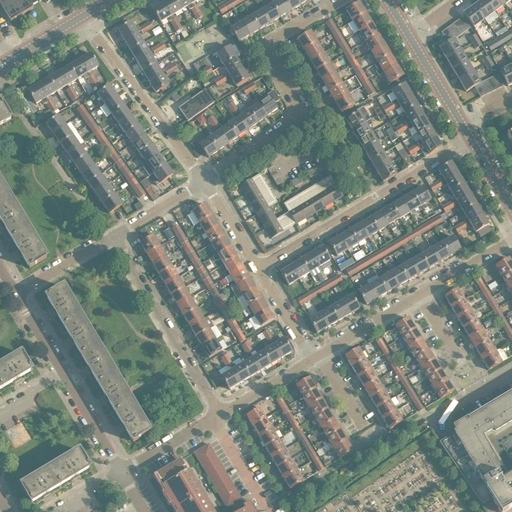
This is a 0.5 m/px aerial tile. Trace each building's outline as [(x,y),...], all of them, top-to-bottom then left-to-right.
[(0,0),(0,5),(10,21),(33,8),(31,5),(38,1),(39,2),(39,1),(41,0),(44,0),(46,3),(49,0),(0,0)] [(167,0),(162,3),(171,16),(181,10),(174,0),(167,0)] [(193,7),(191,4),(189,0),(174,0),(181,10),(187,6),(189,10),(191,9),(190,9),(193,7)] [(283,0),(278,0),(272,4),(279,17),(290,11),(283,0)] [(300,5),(297,0),(283,0),(290,11),(300,5)] [(485,0),(482,0),(474,6),(484,19),(494,12),(485,0)] [(485,0),(494,12),(504,4),(500,0),(485,0)] [(226,11),(231,8),(228,2),(223,5),(226,11)] [(168,22),(170,21),(172,19),(171,16),(162,3),(152,9),(160,23),(166,19),(168,22)] [(346,10),(352,21),(365,13),(359,3),(346,10)] [(272,4),(261,10),(269,23),(279,17),(272,4)] [(191,9),(193,14),(199,11),(196,5),(193,7),(190,9),(191,9)] [(221,14),(226,11),(223,5),(218,8),(221,14)] [(464,14),(473,27),(484,19),(474,6),(464,14)] [(269,23),(261,10),(251,16),(259,29),(269,23)] [(199,11),(193,14),(196,19),(202,16),(199,11)] [(371,23),(365,13),(352,21),(358,31),(371,23)] [(251,16),(240,23),(248,36),(259,29),(251,16)] [(462,17),(456,21),(464,32),(469,28),(462,17)] [(175,18),(172,19),(170,21),(173,26),(179,23),(175,18)] [(328,28),(334,25),(331,20),(325,23),(328,28)] [(145,24),(148,30),(153,27),(150,21),(145,24)] [(464,32),(456,21),(451,25),(459,35),(464,32)] [(137,32),(140,31),(141,30),(139,28),(138,26),(134,28),(131,22),(117,30),(124,40),(137,32)] [(176,32),(179,30),(182,28),(179,23),(173,26),(176,32)] [(238,42),(248,36),(240,23),(230,29),(238,42)] [(358,31),(365,42),(378,34),(371,23),(358,31)] [(145,24),(139,28),(141,30),(140,31),(142,34),(148,30),(145,24)] [(332,33),(337,30),(334,25),(328,28),(332,33)] [(451,25),(446,29),(453,39),(459,35),(451,25)] [(441,32),(447,43),(453,39),(446,29),(441,32)] [(335,38),(340,35),(337,30),(332,33),(335,38)] [(124,40),(130,51),(143,43),(137,32),(124,40)] [(310,32),(297,40),(304,50),(316,42),(310,32)] [(505,42),(510,39),(507,33),(501,36),(505,42)] [(384,44),(378,34),(365,42),(371,52),(384,44)] [(472,43),(478,40),(474,34),(469,38),(472,43)] [(338,44),(343,40),(340,35),(335,38),(338,44)] [(499,45),(505,42),(501,36),(496,40),(499,45)] [(453,39),(447,43),(439,48),(446,58),(460,50),(453,39)] [(341,49),(346,46),(343,40),(338,44),(341,49)] [(475,48),(481,45),(478,40),(472,43),(475,48)] [(165,48),(163,45),(162,42),(157,45),(160,51),(165,48)] [(304,50),(310,61),(323,53),(316,42),(304,50)] [(150,53),(149,53),(143,43),(130,51),(136,61),(150,53)] [(390,55),(384,44),(371,52),(377,62),(390,55)] [(157,45),(151,48),(153,51),(154,54),(160,51),(157,45)] [(344,54),(350,51),(346,46),(341,49),(344,54)] [(229,47),(216,55),(223,65),(236,57),(229,47)] [(466,61),(460,50),(446,58),(452,69),(466,61)] [(347,59),(353,56),(350,51),(344,54),(347,59)] [(87,73),(98,66),(90,53),(79,59),(87,73)] [(136,61),(142,72),(156,64),(152,57),(150,53),(136,61)] [(310,61),(316,71),(329,63),(323,53),(310,61)] [(378,76),(383,73),(396,65),(390,55),(377,62),(374,64),(377,70),(376,72),(378,76)] [(350,64),(356,61),(353,56),(347,59),(350,64)] [(485,65),(491,61),(487,56),(482,59),(485,65)] [(229,76),(242,68),(236,57),(223,65),(229,76)] [(79,59),(69,66),(77,79),(84,75),(86,79),(87,78),(93,89),(96,87),(90,76),(87,73),(79,59)] [(353,70),(359,66),(356,61),(350,64),(353,70)] [(473,72),(466,61),(452,69),(459,80),(473,72)] [(488,70),(494,67),(491,61),(485,65),(488,70)] [(172,72),(177,69),(176,66),(174,63),(169,66),(172,72)] [(316,71),(322,81),(335,73),(329,63),(316,71)] [(156,64),(142,72),(149,82),(162,74),(156,64)] [(403,75),(396,65),(383,73),(390,83),(403,75)] [(67,85),(77,79),(69,66),(59,72),(67,85)] [(169,66),(163,69),(165,72),(167,75),(172,72),(169,66)] [(207,75),(212,72),(209,66),(204,69),(207,75)] [(357,75),(362,71),(359,66),(353,70),(357,75)] [(507,86),(511,83),(511,66),(500,71),(507,86)] [(248,78),(242,68),(229,76),(235,86),(248,78)] [(360,80),(365,77),(362,71),(357,75),(360,80)] [(59,72),(48,78),(56,91),(67,85),(59,72)] [(466,91),(474,86),(480,83),(473,72),(459,80),(466,91)] [(335,73),(322,81),(329,92),(341,84),(335,73)] [(155,93),(168,85),(162,74),(149,82),(155,93)] [(503,86),(497,74),(492,77),(497,89),(503,86)] [(92,75),(90,76),(96,87),(99,85),(92,75)] [(222,84),(227,80),(224,75),(219,78),(222,84)] [(363,85),(368,82),(365,77),(360,80),(363,85)] [(486,80),(492,92),(497,89),(492,77),(489,78),(486,80)] [(48,78),(38,84),(46,98),(56,91),(48,78)] [(217,87),(222,84),(219,78),(213,81),(217,87)] [(492,92),(486,80),(483,81),(480,83),(486,94),(492,92)] [(341,84),(329,92),(335,102),(348,94),(353,91),(346,81),(341,84)] [(366,90),(371,87),(368,82),(363,85),(366,90)] [(250,92),(256,88),(252,83),(247,86),(250,92)] [(480,83),(474,86),(480,97),(486,94),(480,83)] [(48,101),(46,98),(38,84),(27,91),(35,104),(41,101),(43,105),(46,103),(49,109),(51,113),(54,111),(48,101)] [(391,92),(397,102),(411,94),(405,84),(391,92)] [(109,85),(97,94),(104,104),(116,95),(109,85)] [(245,95),(250,92),(247,86),(242,89),(245,95)] [(71,87),(68,88),(75,99),(77,97),(71,87)] [(369,96),(375,92),(371,87),(366,90),(369,96)] [(66,90),(72,101),(75,99),(68,88),(66,90)] [(204,90),(178,108),(187,121),(213,103),(204,90)] [(274,103),(279,99),(273,90),(267,94),(268,96),(263,100),(259,94),(254,97),(259,103),(267,115),(277,108),(274,103)] [(348,94),(335,102),(341,113),(354,105),(348,94)] [(411,94),(397,102),(404,113),(417,105),(411,94)] [(36,111),(26,95),(19,99),(29,116),(36,111)] [(123,105),(116,95),(104,104),(111,114),(123,105)] [(54,111),(57,110),(50,99),(48,101),(54,111)] [(0,124),(5,122),(4,120),(8,118),(9,119),(11,119),(0,101),(0,124)] [(230,111),(235,107),(232,102),(227,106),(230,111)] [(391,111),(396,108),(393,102),(388,105),(391,111)] [(259,103),(249,110),(257,122),(267,115),(259,103)] [(80,114),(85,111),(81,105),(76,109),(80,114)] [(111,114),(118,124),(130,115),(123,105),(111,114)] [(386,114),(391,111),(388,105),(382,108),(386,114)] [(405,123),(407,125),(423,115),(417,105),(404,113),(408,120),(404,122),(405,123)] [(234,116),(239,112),(235,107),(230,111),(234,116)] [(350,116),(345,120),(351,130),(365,122),(369,119),(370,119),(362,107),(349,115),(350,116)] [(376,116),(381,112),(378,107),(372,110),(376,116)] [(49,109),(40,115),(45,121),(56,114),(54,111),(51,113),(49,109)] [(249,110),(239,117),(248,129),(257,122),(249,110)] [(83,119),(89,115),(85,111),(80,114),(83,119)] [(379,121),(384,118),(381,112),(376,116),(379,121)] [(87,124),(92,120),(89,115),(83,119),(87,124)] [(137,125),(130,115),(118,124),(125,134),(137,125)] [(413,128),(416,134),(429,126),(423,115),(407,125),(405,123),(400,126),(403,132),(408,129),(409,130),(413,128)] [(46,124),(53,134),(65,126),(58,116),(46,124)] [(210,125),(216,121),(212,116),(207,120),(210,125)] [(229,124),(238,136),(248,129),(239,117),(229,124)] [(365,122),(351,130),(358,141),(371,133),(367,127),(372,124),(369,119),(365,122)] [(90,129),(96,125),(92,120),(87,124),(90,129)] [(214,130),(219,126),(216,121),(210,125),(214,130)] [(189,131),(190,131),(195,127),(191,122),(186,126),(189,131)] [(229,124),(219,131),(228,143),(238,136),(229,124)] [(94,134),(99,130),(96,125),(90,129),(94,134)] [(137,125),(125,134),(132,144),(144,135),(137,125)] [(65,126),(53,134),(60,144),(72,135),(65,126)] [(398,135),(403,132),(400,126),(395,129),(398,135)] [(418,144),(419,146),(436,136),(433,131),(434,130),(432,126),(430,127),(429,126),(416,134),(420,140),(417,142),(417,144),(418,144)] [(388,136),(394,133),(390,128),(385,131),(388,136)] [(97,139),(103,135),(99,130),(94,134),(97,139)] [(219,131),(209,138),(218,150),(228,143),(219,131)] [(364,151),(377,143),(380,141),(374,131),(371,133),(358,141),(364,151)] [(391,142),(397,138),(394,133),(388,136),(391,142)] [(72,135),(60,144),(67,154),(79,145),(72,135)] [(101,144),(106,140),(103,135),(97,139),(101,144)] [(151,145),(144,135),(132,144),(139,154),(151,145)] [(418,144),(417,144),(412,147),(416,152),(420,150),(425,157),(442,147),(436,136),(419,146),(418,144)] [(209,138),(199,145),(208,157),(218,150),(209,138)] [(104,149),(110,145),(106,140),(101,144),(104,149)] [(79,145),(67,154),(74,164),(86,155),(82,150),(86,147),(83,143),(79,145)] [(377,143),(364,151),(370,161),(383,153),(377,143)] [(108,153),(113,150),(110,145),(104,149),(108,153)] [(158,155),(151,145),(139,154),(143,159),(138,163),(141,166),(141,167),(158,155)] [(410,155),(416,152),(412,147),(407,150),(410,155)] [(401,157),(406,154),(403,149),(397,152),(401,157)] [(111,158),(117,155),(113,150),(108,153),(111,158)] [(376,172),(393,162),(390,157),(387,159),(383,153),(370,161),(376,172)] [(407,167),(412,164),(406,154),(401,157),(407,167)] [(74,164),(81,174),(93,165),(86,155),(74,164)] [(115,163),(120,159),(117,155),(111,158),(115,163)] [(149,176),(153,173),(165,164),(158,155),(141,167),(148,177),(149,176)] [(118,168),(124,164),(120,159),(115,163),(118,168)] [(383,182),(396,174),(392,168),(395,166),(393,162),(376,172),(383,182)] [(439,180),(434,183),(437,189),(443,186),(441,183),(457,173),(451,162),(438,170),(442,177),(438,179),(439,180)] [(122,173),(127,169),(124,164),(118,168),(122,173)] [(165,164),(153,173),(157,179),(153,182),(156,186),(160,183),(172,174),(165,164)] [(81,174),(88,184),(100,175),(93,165),(81,174)] [(125,178),(131,174),(127,169),(122,173),(125,178)] [(245,196),(266,184),(260,173),(239,186),(245,196)] [(464,183),(457,173),(441,183),(443,186),(443,187),(447,185),(450,191),(464,183)] [(129,183),(134,179),(131,174),(125,178),(129,183)] [(111,182),(108,179),(105,181),(100,175),(88,184),(95,194),(107,185),(111,182)] [(330,175),(321,181),(333,202),(342,196),(330,175)] [(132,188),(138,184),(134,179),(129,183),(132,188)] [(0,206),(11,200),(11,199),(9,200),(6,195),(8,194),(0,180),(0,206)] [(321,181),(311,187),(323,207),(333,202),(321,181)] [(437,189),(434,183),(429,186),(432,192),(437,189)] [(470,194),(464,183),(450,191),(456,202),(470,194)] [(136,193),(141,189),(138,184),(132,188),(136,193)] [(272,194),(266,184),(245,196),(251,206),(272,194)] [(95,194),(102,203),(114,195),(107,185),(95,194)] [(311,187),(302,192),(314,213),(323,207),(311,187)] [(422,187),(412,193),(420,206),(430,200),(422,187)] [(139,198),(145,194),(141,189),(136,193),(139,198)] [(292,198),(305,219),(314,213),(302,192),(292,198)] [(409,212),(420,206),(412,193),(401,199),(409,212)] [(257,216),(270,209),(268,207),(277,202),(272,194),(251,206),(257,216)] [(463,212),(476,204),(470,194),(456,202),(463,212)] [(121,205),(114,195),(102,203),(109,213),(121,205)] [(288,212),(295,224),(305,219),(292,198),(283,204),(288,212)] [(401,199),(391,205),(399,218),(409,212),(401,199)] [(13,206),(10,201),(12,200),(11,200),(0,206),(0,215),(3,220),(1,221),(0,221),(0,223),(3,228),(5,227),(5,228),(7,227),(13,237),(11,238),(11,239),(29,229),(28,228),(27,229),(24,224),(25,223),(15,205),(13,206)] [(450,209),(455,206),(452,201),(446,204),(450,209)] [(445,213),(450,209),(446,204),(441,207),(445,213)] [(482,214),(476,204),(463,212),(469,223),(482,214)] [(205,205),(192,212),(190,214),(192,217),(194,216),(198,223),(211,215),(205,205)] [(399,218),(391,205),(381,212),(388,225),(391,230),(395,228),(392,222),(399,218)] [(276,219),(270,209),(257,216),(263,227),(276,219)] [(295,224),(288,212),(276,219),(263,227),(271,239),(283,231),(295,224)] [(381,212),(370,218),(378,231),(388,225),(381,212)] [(469,223),(475,233),(477,232),(480,238),(490,231),(487,226),(489,225),(482,214),(469,223)] [(218,225),(211,215),(198,223),(204,233),(218,225)] [(438,224),(443,221),(439,216),(434,218),(438,224)] [(370,218),(360,224),(368,237),(378,231),(370,218)] [(433,227),(438,224),(434,218),(429,221),(433,227)] [(427,230),(433,227),(429,221),(424,224),(427,230)] [(462,230),(467,227),(464,221),(459,225),(462,230)] [(349,230),(357,243),(368,237),(360,224),(349,230)] [(422,233),(427,230),(424,224),(419,228),(422,233)] [(172,228),(175,234),(180,230),(177,225),(172,228)] [(207,237),(211,244),(224,236),(218,225),(204,233),(205,233),(201,235),(203,239),(207,237)] [(457,233),(462,230),(459,225),(454,228),(457,233)] [(416,237),(422,233),(419,228),(418,228),(413,231),(416,237)] [(45,257),(44,258),(41,253),(42,252),(32,234),(30,235),(27,230),(29,229),(11,239),(12,240),(14,239),(20,249),(18,250),(17,251),(20,257),(22,256),(22,257),(24,256),(30,266),(28,267),(29,268),(46,258),(45,257)] [(183,236),(180,230),(175,234),(178,239),(183,236)] [(349,230),(339,237),(347,250),(357,243),(349,230)] [(406,243),(412,239),(408,234),(403,237),(406,243)] [(140,243),(146,254),(159,246),(153,235),(140,243)] [(187,241),(183,236),(178,239),(181,244),(187,241)] [(211,244),(217,254),(230,246),(224,236),(211,244)] [(449,256),(460,250),(452,236),(442,242),(449,256)] [(336,256),(347,250),(339,237),(328,243),(336,256)] [(397,240),(401,246),(406,243),(403,237),(397,240)] [(396,249),(401,246),(397,240),(392,243),(396,249)] [(184,249),(190,246),(187,241),(181,244),(184,249)] [(431,249),(439,262),(449,256),(442,242),(431,249)] [(170,253),(164,243),(159,246),(146,254),(152,264),(165,256),(170,253)] [(390,252),(396,249),(392,243),(387,246),(390,252)] [(187,254),(193,251),(190,246),(184,249),(187,254)] [(214,261),(219,258),(223,264),(236,257),(230,246),(217,254),(217,255),(212,258),(214,261)] [(385,255),(390,252),(387,246),(382,249),(385,255)] [(322,247),(311,253),(319,266),(330,260),(322,247)] [(380,258),(385,255),(382,249),(377,252),(380,258)] [(421,255),(428,268),(439,262),(431,249),(421,255)] [(193,251),(187,254),(190,260),(196,256),(193,251)] [(375,261),(380,258),(377,252),(371,255),(375,261)] [(311,253),(301,259),(309,273),(319,266),(311,253)] [(369,264),(375,261),(371,255),(366,259),(369,264)] [(410,261),(418,274),(428,268),(421,255),(410,261)] [(171,267),(165,256),(152,264),(158,274),(171,267)] [(199,262),(196,256),(190,260),(193,265),(199,262)] [(236,257),(223,264),(227,271),(223,273),(225,277),(242,267),(236,257)] [(301,259),(290,265),(298,279),(309,273),(301,259)] [(364,267),(369,264),(366,259),(361,262),(364,267)] [(496,267),(502,277),(511,270),(511,264),(509,259),(495,267),(496,267)] [(344,261),(337,265),(340,271),(347,266),(344,261)] [(400,267),(407,280),(418,274),(410,261),(400,267)] [(199,262),(193,265),(197,270),(202,267),(199,262)] [(359,270),(364,267),(361,262),(356,265),(359,270)] [(288,285),(298,279),(290,265),(280,272),(288,285)] [(354,273),(359,270),(356,265),(351,268),(354,273)] [(178,277),(171,267),(158,274),(165,285),(178,277)] [(200,275),(205,272),(202,267),(197,270),(200,275)] [(242,267),(225,277),(228,281),(232,279),(236,285),(249,277),(242,267)] [(400,267),(389,273),(397,286),(407,280),(400,267)] [(349,276),(354,273),(351,268),(346,271),(349,276)] [(511,284),(511,270),(502,277),(505,283),(501,285),(504,290),(508,287),(511,284)] [(203,280),(208,277),(205,272),(200,275),(203,280)] [(379,279),(386,292),(397,286),(389,273),(379,279)] [(337,283),(342,280),(338,275),(333,278),(337,283)] [(178,277),(165,285),(171,295),(184,287),(178,277)] [(203,280),(206,286),(211,282),(210,279),(208,277),(203,280)] [(236,285),(242,296),(255,288),(249,277),(236,285)] [(223,287),(228,284),(225,278),(219,282),(223,287)] [(331,286),(337,283),(333,278),(328,281),(331,286)] [(368,285),(376,298),(386,292),(379,279),(368,285)] [(326,289),(331,286),(328,281),(323,284),(326,289)] [(213,285),(211,282),(206,286),(209,291),(214,288),(213,285)] [(321,293),(326,289),(323,284),(318,287),(321,293)] [(368,285),(358,291),(365,304),(376,298),(368,285)] [(64,288),(63,286),(46,297),(53,308),(51,309),(55,315),(56,315),(63,326),(80,316),(80,315),(78,316),(75,311),(77,310),(66,292),(65,293),(62,289),(64,288)] [(190,298),(184,287),(171,295),(177,306),(190,298)] [(316,296),(321,293),(318,287),(313,290),(316,296)] [(209,291),(212,296),(217,293),(214,288),(209,291)] [(261,298),(255,288),(242,296),(248,306),(261,298)] [(463,300),(457,289),(444,297),(450,308),(463,300)] [(310,299),(316,296),(313,290),(307,293),(310,299)] [(221,298),(217,293),(212,296),(213,298),(215,301),(221,298)] [(305,302),(310,299),(307,293),(302,296),(305,302)] [(359,309),(351,295),(340,301),(348,315),(359,309)] [(300,305),(305,302),(302,296),(297,299),(300,305)] [(196,308),(190,298),(177,306),(183,316),(196,308)] [(224,303),(221,298),(215,301),(218,306),(224,303)] [(248,306),(254,316),(267,309),(261,298),(248,306)] [(348,315),(340,301),(338,298),(334,300),(336,304),(330,307),(338,321),(348,315)] [(463,300),(450,308),(457,318),(470,310),(463,300)] [(227,308),(224,303),(218,306),(221,312),(227,308)] [(330,307),(319,313),(327,327),(338,321),(330,307)] [(202,319),(196,308),(183,316),(189,326),(202,319)] [(227,308),(221,312),(224,317),(230,313),(227,308)] [(273,319),(267,309),(254,316),(260,327),(273,319)] [(476,321),(470,310),(457,318),(463,328),(476,321)] [(230,313),(224,317),(227,322),(233,319),(230,313)] [(309,320),(316,333),(327,327),(319,313),(309,320)] [(63,326),(70,337),(68,338),(72,344),(74,343),(80,355),(98,344),(97,344),(96,345),(93,340),(94,339),(84,321),(82,322),(79,317),(81,316),(80,316),(63,326)] [(395,326),(395,327),(402,337),(415,329),(408,318),(395,326)] [(209,329),(202,319),(189,326),(196,337),(209,329)] [(227,322),(230,327),(236,324),(233,319),(227,322)] [(476,321),(463,328),(469,339),(482,331),(476,321)] [(233,332),(239,329),(236,324),(230,327),(233,332)] [(215,339),(209,329),(196,337),(202,347),(215,339)] [(233,332),(236,338),(242,334),(239,329),(233,332)] [(262,333),(265,338),(270,335),(267,329),(262,333)] [(421,339),(415,329),(402,337),(408,347),(421,339)] [(488,341),(482,331),(469,339),(476,349),(488,341)] [(245,340),(242,334),(236,338),(240,343),(245,340)] [(270,335),(265,338),(268,343),(274,340),(270,335)] [(221,336),(215,339),(202,347),(204,351),(203,352),(206,358),(207,357),(208,358),(221,350),(217,343),(223,340),(221,336)] [(273,344),(281,358),(291,352),(283,338),(273,344)] [(411,352),(414,357),(427,349),(421,339),(408,347),(406,348),(409,353),(411,352)] [(476,349),(482,360),(495,352),(488,341),(476,349)] [(249,347),(246,342),(241,345),(244,350),(249,347)] [(80,355),(87,366),(86,367),(89,373),(91,372),(98,384),(115,373),(113,374),(110,369),(112,368),(101,350),(99,351),(96,346),(98,345),(98,344),(80,355)] [(270,364),(281,358),(273,344),(262,351),(270,364)] [(363,346),(345,356),(351,367),(364,359),(361,353),(365,350),(363,346)] [(244,350),(247,355),(246,356),(248,359),(241,363),(250,377),(260,370),(250,354),(253,352),(249,347),(244,350)] [(434,360),(427,349),(414,357),(421,368),(434,360)] [(254,351),(253,352),(250,354),(260,370),(270,364),(262,351),(256,355),(254,351)] [(488,370),(501,362),(495,352),(482,360),(488,370)] [(20,377),(31,370),(21,353),(20,354),(21,355),(16,358),(15,356),(0,365),(0,384),(2,388),(13,381),(14,382),(21,379),(20,377)] [(220,357),(223,362),(229,359),(226,354),(220,357)] [(223,362),(226,366),(227,368),(229,366),(232,364),(229,359),(223,362)] [(357,377),(370,369),(364,359),(351,367),(357,377)] [(434,360),(421,368),(427,378),(440,370),(434,360)] [(229,366),(231,369),(239,383),(250,377),(241,363),(235,367),(233,363),(232,364),(229,366)] [(239,383),(231,369),(221,376),(229,389),(239,383)] [(364,387),(377,380),(370,369),(357,377),(364,387)] [(427,378),(434,389),(447,380),(440,370),(427,378)] [(98,384),(104,395),(103,396),(107,402),(108,401),(115,412),(132,402),(130,403),(127,398),(129,397),(118,379),(116,380),(113,375),(115,374),(115,373),(98,384)] [(296,386),(302,396),(315,388),(309,378),(296,386)] [(364,387),(370,398),(383,390),(377,380),(364,387)] [(453,391),(447,380),(434,389),(430,391),(433,395),(436,393),(440,399),(453,391)] [(321,399),(315,388),(302,396),(306,403),(302,405),(304,409),(308,407),(321,399)] [(389,401),(385,394),(389,392),(387,388),(383,390),(370,398),(376,409),(389,401)] [(511,391),(452,427),(455,432),(453,433),(453,434),(439,442),(482,504),(492,498),(500,511),(503,511),(511,507),(511,391)] [(327,409),(321,399),(308,407),(314,417),(327,409)] [(376,409),(383,419),(396,411),(389,401),(376,409)] [(125,430),(131,440),(132,442),(149,432),(149,430),(147,431),(144,427),(146,426),(135,408),(134,409),(130,404),(132,403),(132,402),(115,412),(122,424),(120,425),(124,431),(125,430)] [(259,408),(246,415),(252,426),(265,418),(259,408)] [(327,409),(314,417),(317,421),(321,427),(334,420),(327,409)] [(396,411),(383,419),(389,429),(402,422),(396,411)] [(271,428),(265,418),(252,426),(258,436),(271,428)] [(327,438),(340,430),(334,420),(321,427),(312,433),(314,437),(323,432),(327,438)] [(278,439),(271,428),(258,436),(264,447),(278,439)] [(327,438),(333,448),(346,441),(340,430),(327,438)] [(284,449),(278,439),(264,447),(271,457),(284,449)] [(352,451),(346,441),(333,448),(339,459),(352,451)] [(226,508),(241,499),(208,444),(194,453),(226,508)] [(277,468),(290,460),(284,449),(271,457),(277,468)] [(51,469),(50,467),(50,468),(60,485),(71,478),(72,480),(79,476),(78,474),(89,467),(79,450),(78,451),(79,453),(74,455),(73,454),(55,464),(56,466),(51,469)] [(255,511),(249,502),(243,506),(245,508),(238,511),(207,511),(182,469),(185,467),(181,460),(156,475),(160,483),(162,481),(164,485),(162,487),(167,494),(169,493),(174,502),(172,503),(177,511),(255,511)] [(277,468),(283,479),(296,471),(290,460),(277,468)] [(319,471),(323,469),(319,462),(315,465),(319,471)] [(60,485),(50,468),(49,468),(50,470),(45,473),(44,471),(26,482),(27,483),(23,486),(22,484),(21,485),(31,502),(43,495),(43,497),(50,493),(49,492),(60,485)] [(303,481),(296,471),(283,479),(290,489),(303,481)]
